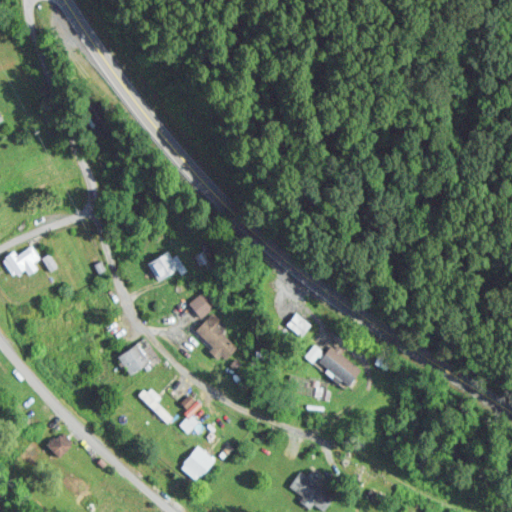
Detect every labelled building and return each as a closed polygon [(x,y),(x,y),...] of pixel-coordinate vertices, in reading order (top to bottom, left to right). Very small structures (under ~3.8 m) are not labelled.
[(103,135),(115,131),(107,109),(95,113),(103,135)] [(39,265),(36,259),(40,257),(33,243),(19,251),(18,248),(5,255),(16,277),(39,265)] [(195,260),(208,266),(211,259),(211,258),(214,252),(202,246),(195,260)] [(146,261),(156,282),(184,268),(174,247),(146,261)] [(191,300),(207,317),(197,326),(224,358),(239,345),(223,327),(227,323),(213,306),(219,301),(206,287),(191,300)] [(120,351),(131,373),(161,360),(151,337),(120,351)] [(353,384),(366,368),(335,342),(322,358),(353,384)] [(176,414),(160,399),(164,395),(150,382),(139,393),(169,422),(176,414)] [(189,429),(199,420),(193,413),(183,422),(189,429)] [(219,458),(202,443),(184,463),(201,478),(219,458)] [(326,511),(338,493),(301,468),(289,486),(326,511)]
